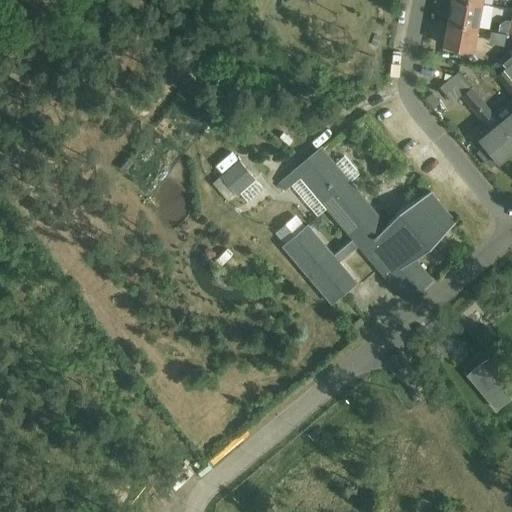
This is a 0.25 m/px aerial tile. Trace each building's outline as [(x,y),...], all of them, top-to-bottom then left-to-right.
[(483,3),(465,0),(451,0),(448,21),(478,26),(483,3)] [(478,26),(448,21),(444,45),(474,50),(478,26)] [(511,48),(509,51),(500,58),(506,66),(511,61),(511,48)] [(490,68),(496,76),(506,68),(499,60),(490,68)] [(505,86),(511,80),(511,74),(506,67),(506,68),(496,76),(505,86)] [(478,116),(483,122),(494,113),(492,110),(472,86),(470,87),(460,95),(461,95),(478,116)] [(440,102),(432,93),(426,98),(434,108),(440,102)] [(511,110),(500,120),(500,121),(511,136),(511,110)] [(483,122),(484,123),(489,129),(478,139),(484,146),(477,152),(490,167),(497,161),(499,163),(511,151),(511,136),(500,121),(500,120),(494,113),(483,122)] [(335,163),(321,147),(295,169),(300,176),(326,206),(354,238),(334,255),(308,225),(305,228),(300,222),(294,223),(287,226),(283,231),(283,237),(288,242),(283,246),(332,303),(357,281),(339,261),(358,245),(406,301),(432,278),(415,258),(431,248),(457,220),(431,190),(399,211),(387,224),(350,181),(359,174),(344,156),(335,163)] [(237,194),(255,179),(239,160),(221,176),(237,194)] [(280,182),(285,189),(294,181),(289,175),(280,182)] [(358,327),(364,322),(360,317),(354,323),(358,327)] [(501,389),(511,379),(511,370),(496,351),(481,364),(501,389)]
